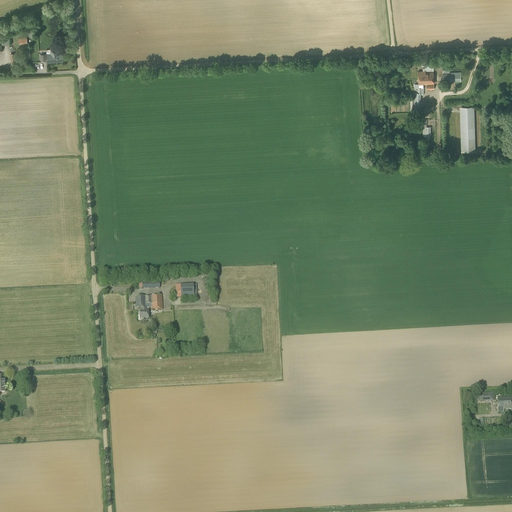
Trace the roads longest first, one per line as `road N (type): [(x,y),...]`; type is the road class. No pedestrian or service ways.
road 1 (unclassified): [(110,511),(79,68)]
road 2 (unclassified): [(79,68),(511,46)]
